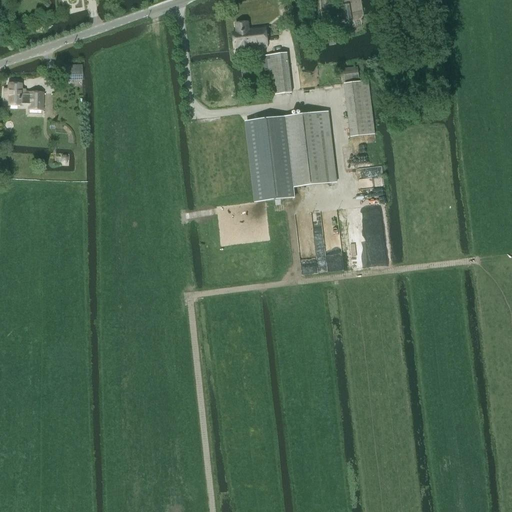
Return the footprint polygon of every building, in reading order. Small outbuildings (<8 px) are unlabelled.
[(220,33),(222,48),(226,48),(227,53),(239,52),(238,46),(255,44),(253,29),(236,31),(235,22),(223,24),(224,32),(220,33)] [(273,55),(253,58),(258,98),(278,95),(273,55)] [(357,67),(343,69),(345,82),(359,80),(357,67)] [(81,70),(65,71),(66,82),(82,81),(81,70)] [(335,85),(341,139),(365,136),(359,82),(335,85)] [(24,93),(20,92),(20,84),(9,84),(8,90),(4,90),(4,106),(28,107),(28,108),(41,108),(41,111),(42,93),(29,93),(29,94),(24,94),(24,93)] [(328,112),(245,122),(254,203),(295,198),(294,188),(336,183),(328,112)]
